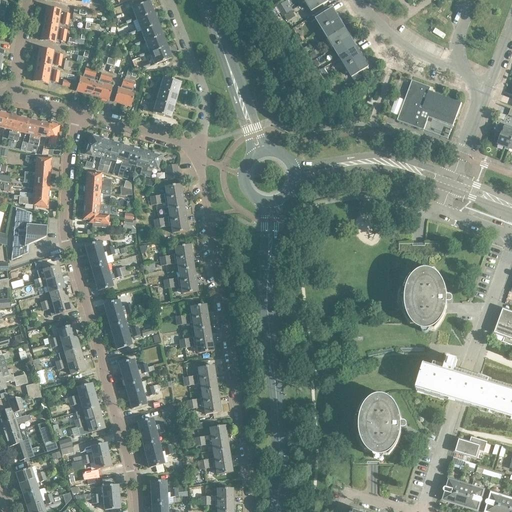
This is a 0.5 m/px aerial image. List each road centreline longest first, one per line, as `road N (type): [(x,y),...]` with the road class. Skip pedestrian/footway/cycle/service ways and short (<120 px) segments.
road 1 (residential): [(138,511),(136,477),(65,243),(63,175),(77,112)]
road 2 (residential): [(249,511),(200,149)]
road 3 (secondary): [(275,511),(279,428),(266,296)]
road 4 (tertiary): [(452,176),(377,154),(290,163)]
road 5 (tertiary): [(292,184),(379,168),(448,188)]
road 6 (residential): [(200,149),(204,94),(168,0)]
road 7 (residential): [(467,74),(401,43),(356,0)]
road 8 (residential): [(200,149),(77,112)]
